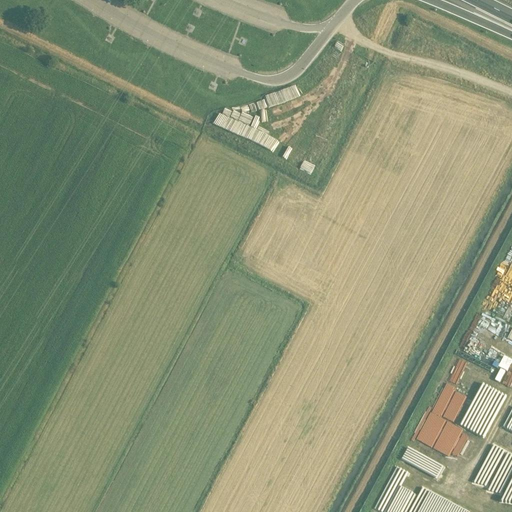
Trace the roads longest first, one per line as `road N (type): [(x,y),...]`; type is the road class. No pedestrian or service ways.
road 1 (motorway): [(430,0),(356,40),(274,111),(193,219),(9,511)]
road 2 (motorway): [(103,511),(285,330),(337,258),(391,121),(399,0)]
road 3 (motorway): [(43,511),(152,378),(239,308),(352,247),(511,201)]
road 4 (motorway): [(77,0),(103,91),(106,241),(74,368),(0,509)]
